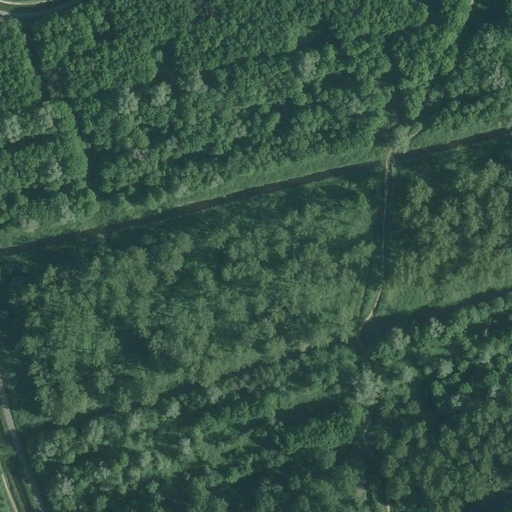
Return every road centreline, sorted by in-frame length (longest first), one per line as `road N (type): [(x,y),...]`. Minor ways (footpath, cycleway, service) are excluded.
road 1 (unknown): [(385,206),(377,308),(358,335),(375,396),(363,439),(387,511)]
road 2 (unknown): [(511,18),(475,32),(427,123),(405,140)]
